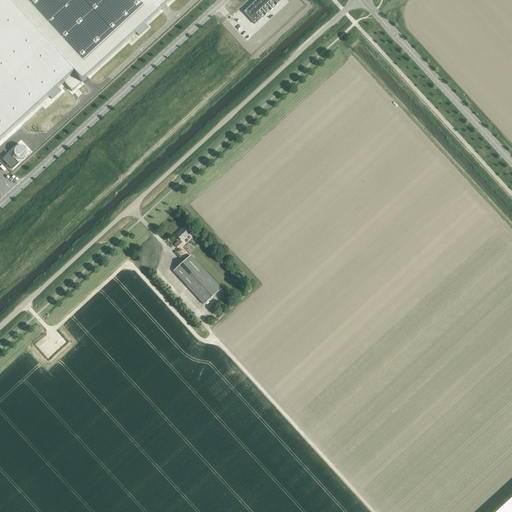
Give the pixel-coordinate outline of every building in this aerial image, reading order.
[(0,0),(0,141),(5,137),(73,74),(81,83),(172,0),(0,0)] [(256,0),(243,12),(255,24),(260,19),(256,14),(270,0),(273,0),(277,4),(281,0),(256,0)] [(12,169),(19,164),(9,153),(3,159),(12,169)] [(191,232),(186,226),(176,235),(180,240),(174,245),(176,248),(182,242),(181,241),(191,232)] [(173,271),(184,283),(204,305),(221,289),(190,256),(173,271)] [(511,511),(511,499),(497,511),(511,511)]
